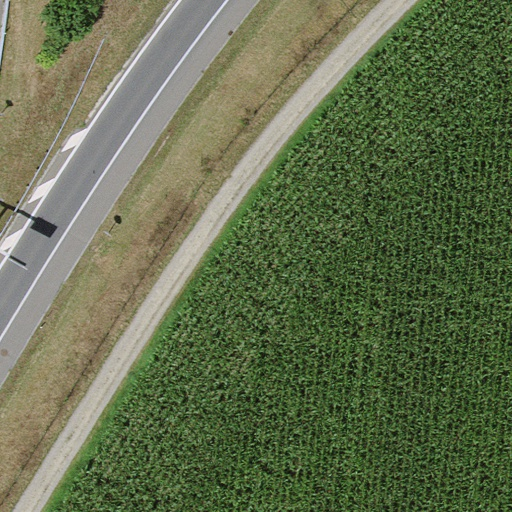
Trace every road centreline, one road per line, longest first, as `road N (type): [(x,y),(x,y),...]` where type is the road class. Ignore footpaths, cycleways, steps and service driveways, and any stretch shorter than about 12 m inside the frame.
road 1 (track): [(393,0),(206,225),(25,511)]
road 2 (motorway): [(0,303),(54,208),(206,0)]
